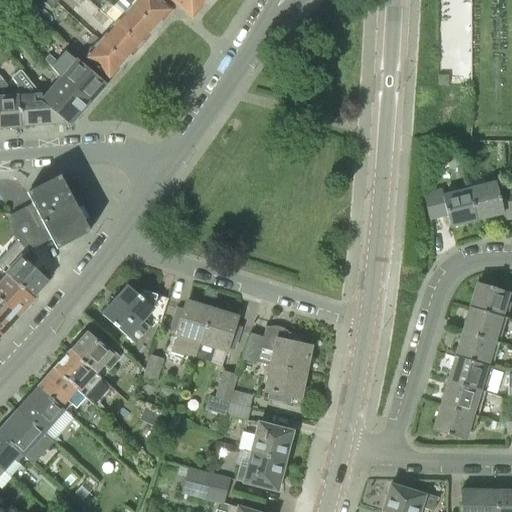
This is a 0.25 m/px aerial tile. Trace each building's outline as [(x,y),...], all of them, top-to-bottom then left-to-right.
[(57,3),(54,0),(42,0),(42,1),(51,9),(57,3)] [(134,0),(131,4),(157,26),(160,26),(164,21),(164,18),(171,10),(159,0),(134,0)] [(206,1),(207,0),(172,0),(192,17),(199,9),(202,9),(206,4),(206,1)] [(154,30),(157,26),(131,4),(121,14),(107,2),(100,11),(114,23),(140,46),(147,37),(150,37),(154,32),(154,30)] [(140,46),(114,23),(98,41),(123,64),(127,60),(129,60),(134,55),(133,52),(140,46)] [(123,67),(123,64),(98,41),(83,57),(109,80),(117,72),(119,71),(123,67)] [(59,75),(92,103),(107,86),(76,59),(75,60),(65,51),(56,62),(50,55),(45,61),(52,69),(59,75)] [(24,127),(73,124),(44,101),(40,97),(20,72),(12,79),(15,84),(10,85),(20,95),(24,127)] [(0,126),(0,129),(24,127),(20,95),(10,85),(6,85),(0,75),(0,126)] [(73,124),(92,103),(59,75),(40,97),(44,101),(73,124)] [(438,86),(448,85),(448,75),(438,75),(438,86)] [(10,216),(12,236),(29,251),(51,239),(56,250),(90,232),(84,221),(94,216),(85,198),(76,181),(66,186),(60,176),(27,193),(32,204),(10,216)] [(504,218),(511,217),(511,208),(511,197),(500,196),(495,181),(469,188),(477,220),(503,214),(504,218)] [(450,227),(477,220),(469,188),(442,194),(442,196),(437,197),(436,192),(423,195),(429,219),(447,215),(450,227)] [(4,273),(31,300),(48,281),(20,256),(4,273)] [(32,303),(31,300),(4,273),(0,269),(0,299),(17,315),(23,308),(26,309),(32,303)] [(470,308),(501,317),(508,292),(478,283),(470,308)] [(149,327),(146,325),(149,322),(160,326),(168,299),(144,291),(140,297),(128,286),(115,300),(102,315),(135,344),(146,332),(146,331),(149,327)] [(9,324),(17,315),(0,299),(0,331),(1,333),(4,333),(10,327),(9,324)] [(184,354),(196,358),(211,309),(187,301),(184,310),(178,309),(171,331),(175,332),(173,337),(174,337),(170,352),(184,356),(184,354)] [(463,332),(494,341),(501,317),(470,308),(463,332)] [(211,309),(196,358),(210,363),(214,350),(227,354),(229,349),(232,350),(240,328),(233,326),(237,317),(211,309)] [(269,369),(305,376),(311,347),(302,345),(303,337),(266,329),(265,336),(251,333),(243,359),(270,365),(269,369)] [(456,357),(486,366),(494,341),(463,332),(456,357)] [(70,351),(100,378),(101,376),(98,373),(105,365),(110,370),(120,358),(99,339),(97,342),(87,333),(70,351)] [(84,396),(100,378),(70,351),(54,370),(84,396)] [(143,376),(156,381),(164,359),(150,355),(150,356),(146,365),(143,376)] [(448,382),(479,391),(486,366),(456,357),(448,382)] [(305,376),(269,369),(264,391),(268,392),(267,398),(290,402),(291,396),(301,398),(305,376)] [(74,407),(84,396),(54,370),(38,386),(65,411),(71,404),(74,407)] [(226,416),(229,403),(232,391),(237,375),(222,371),(214,397),(209,396),(204,410),(226,416)] [(441,406),(472,415),(479,391),(448,382),(441,406)] [(18,409),(52,439),(71,416),(65,411),(38,386),(18,409)] [(229,403),(249,408),(253,396),(232,391),(229,403)] [(226,416),(247,421),(250,409),(249,408),(229,403),(226,416)] [(472,415),(441,406),(434,431),(464,440),(472,415)] [(0,434),(10,444),(23,457),(30,463),(52,439),(18,409),(0,428),(0,434)] [(249,452),(285,462),(293,432),(257,422),(249,452)] [(17,463),(23,457),(10,444),(0,434),(0,467),(11,477),(20,465),(17,463)] [(285,462),(249,452),(240,450),(236,465),(240,466),(235,481),(277,492),(285,462)] [(0,488),(0,489),(11,477),(0,467),(0,488)] [(227,492),(208,487),(211,473),(188,467),(181,494),(224,505),(227,492)] [(208,487),(227,492),(230,478),(211,473),(208,487)] [(382,511),(386,511),(425,511),(426,510),(433,511),(437,500),(390,485),(382,511)] [(497,511),(499,491),(461,490),(460,511),(497,511)] [(511,511),(511,490),(499,491),(497,511),(511,511)]
